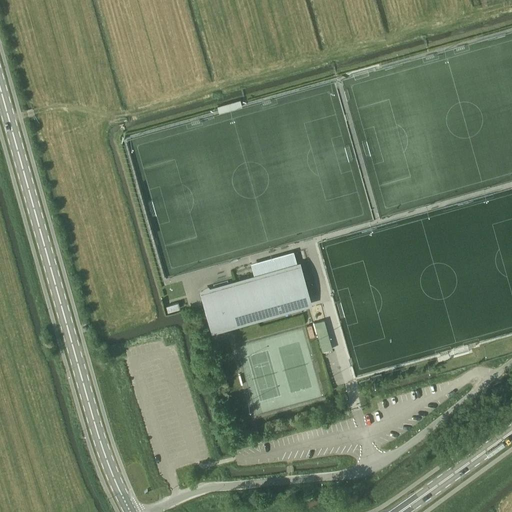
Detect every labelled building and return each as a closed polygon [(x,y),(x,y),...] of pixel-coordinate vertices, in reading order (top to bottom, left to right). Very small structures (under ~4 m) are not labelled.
[(241,108),(239,99),(216,105),(218,114),(241,108)] [(271,275),(217,290),(222,310),(240,305),(243,313),(256,317),(285,309),(283,304),(304,299),(295,266),(271,273),(271,275)] [(217,290),(205,294),(209,311),(206,312),(212,332),(229,328),(228,325),(256,317),(243,313),(240,305),(222,310),(217,290)] [(178,302),(164,306),(166,311),(180,307),(178,302)] [(324,320),(314,323),(322,352),(332,349),(324,320)] [(307,325),(310,338),(314,337),(315,336),(315,334),(312,324),(310,325),(308,325),(307,325)]
